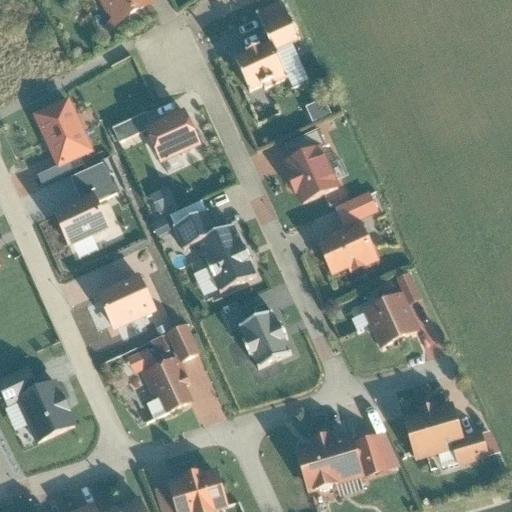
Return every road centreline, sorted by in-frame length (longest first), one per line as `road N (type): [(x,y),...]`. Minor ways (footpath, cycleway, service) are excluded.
road 1 (residential): [(186,43),(341,393)]
road 2 (residential): [(117,458),(113,425),(0,163)]
road 3 (residential): [(234,424),(117,458)]
road 4 (residential): [(117,458),(0,491)]
